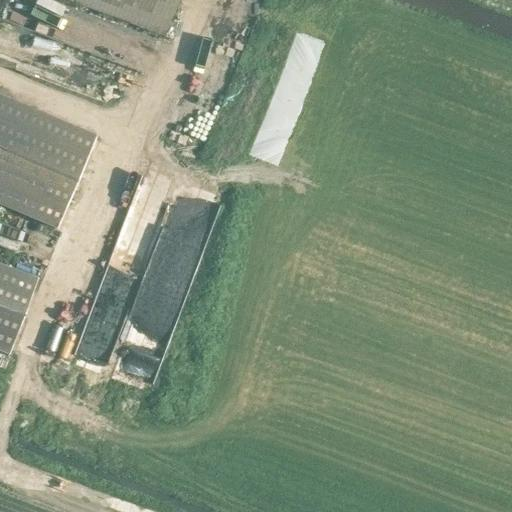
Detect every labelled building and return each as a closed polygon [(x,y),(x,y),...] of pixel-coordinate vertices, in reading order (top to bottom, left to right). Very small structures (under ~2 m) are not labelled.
[(70,0),(164,35),(176,0),(70,0)] [(6,40),(4,50),(19,53),(21,43),(6,40)] [(136,97),(148,63),(86,41),(81,54),(76,52),(69,73),(136,97)] [(97,131),(0,93),(0,201),(61,225),(97,131)] [(39,275),(0,260),(0,346),(10,351),(39,275)]
